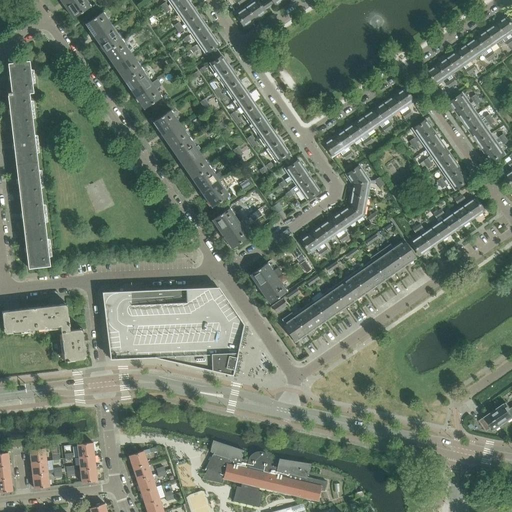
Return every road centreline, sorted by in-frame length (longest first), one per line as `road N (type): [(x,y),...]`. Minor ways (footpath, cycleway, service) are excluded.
road 1 (residential): [(221,270),(48,18)]
road 2 (residential): [(297,377),(511,230)]
road 3 (residential): [(224,275),(331,199),(332,181),(302,136)]
road 4 (residential): [(511,216),(409,66)]
road 5 (residential): [(90,280),(221,270)]
road 6 (residential): [(302,136),(409,66)]
road 7 (residential): [(297,377),(224,275)]
road 8 (secondary): [(286,410),(406,438)]
